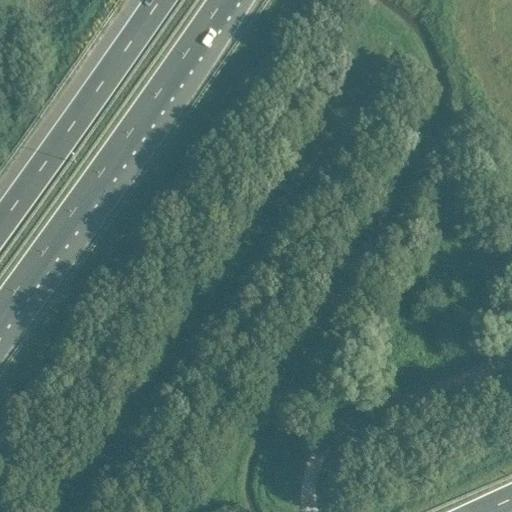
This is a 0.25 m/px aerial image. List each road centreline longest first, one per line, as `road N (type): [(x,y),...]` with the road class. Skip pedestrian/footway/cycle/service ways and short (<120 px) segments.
road 1 (motorway): [(0,311),(226,0)]
road 2 (track): [(338,432),(310,391),(244,358),(203,358),(85,511)]
road 3 (motorway): [(154,0),(0,218)]
road 4 (track): [(374,416),(511,363)]
road 5 (track): [(186,511),(229,482),(271,398)]
road 6 (unclassified): [(313,511),(309,483),(321,451),(338,432),(374,416)]
